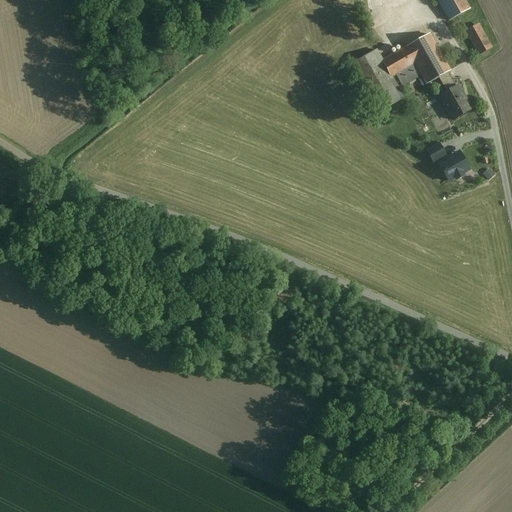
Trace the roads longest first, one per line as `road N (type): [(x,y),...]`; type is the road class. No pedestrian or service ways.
road 1 (unclassified): [(511,353),(37,162),(0,136)]
road 2 (track): [(389,511),(511,396)]
